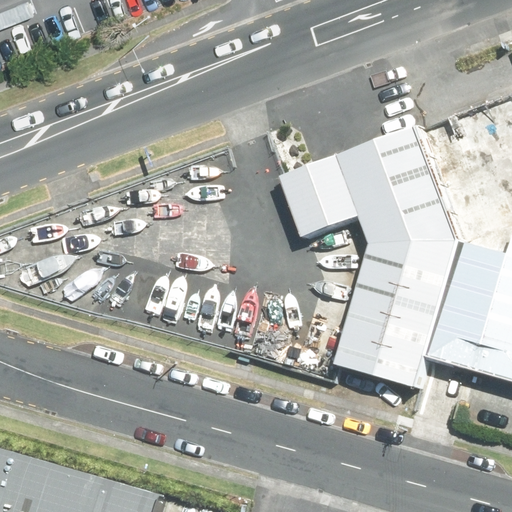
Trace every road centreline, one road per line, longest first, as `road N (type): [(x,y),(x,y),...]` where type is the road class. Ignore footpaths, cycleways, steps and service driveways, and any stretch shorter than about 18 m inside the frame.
road 1 (unclassified): [(0,362),(511,510)]
road 2 (secondary): [(0,155),(411,0)]
